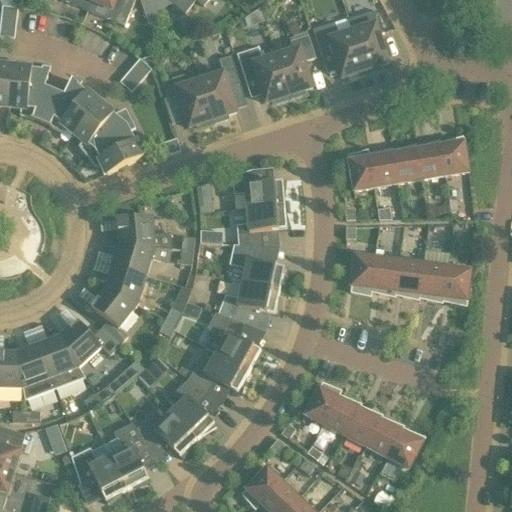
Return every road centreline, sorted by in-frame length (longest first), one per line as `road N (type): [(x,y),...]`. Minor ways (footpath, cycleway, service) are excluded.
road 1 (residential): [(478,511),(511,132)]
road 2 (residential): [(76,207),(308,132)]
road 3 (residential): [(309,341),(325,261),(308,132)]
road 4 (residential): [(191,493),(250,441),(309,341)]
road 5 (residential): [(0,310),(36,299),(63,275),(77,242),(76,207)]
road 6 (residential): [(308,132),(411,93),(427,67)]
road 7 (residential): [(309,341),(439,385)]
